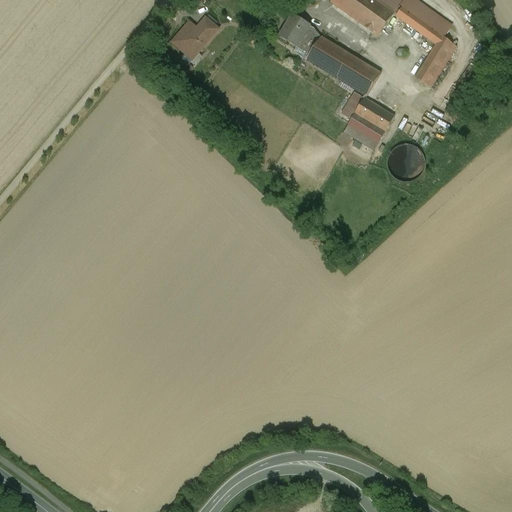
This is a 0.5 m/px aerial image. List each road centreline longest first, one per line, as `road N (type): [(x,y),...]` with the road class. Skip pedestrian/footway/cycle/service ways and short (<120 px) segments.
road 1 (unclassified): [(0,202),(171,0)]
road 2 (trunk): [(430,511),(376,474),(318,454),(253,467),(203,511)]
road 3 (trunk): [(216,511),(244,482),(294,468),(337,479),(374,511)]
